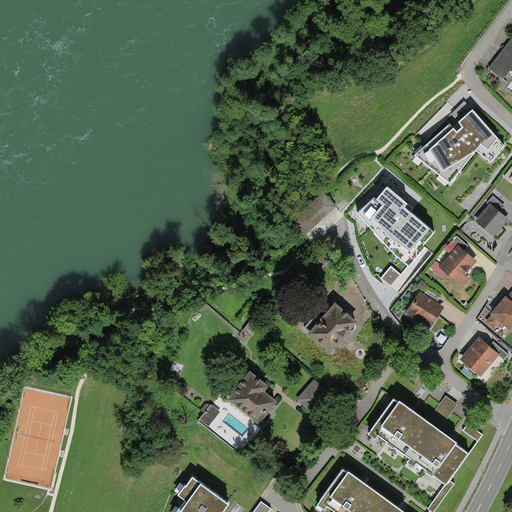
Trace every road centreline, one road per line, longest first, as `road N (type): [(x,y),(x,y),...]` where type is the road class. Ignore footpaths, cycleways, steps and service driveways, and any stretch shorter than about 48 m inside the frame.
road 1 (residential): [(406,343),(286,506)]
road 2 (residential): [(406,343),(371,296),(333,214)]
road 3 (residential): [(511,119),(466,73),(511,6)]
